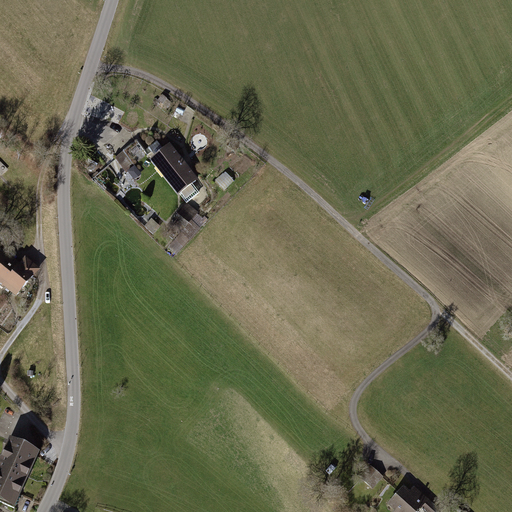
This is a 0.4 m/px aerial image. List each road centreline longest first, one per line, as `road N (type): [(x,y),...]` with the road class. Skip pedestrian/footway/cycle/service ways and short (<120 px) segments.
road 1 (unclassified): [(112,0),(64,158),(73,400),(69,446),(45,511)]
road 2 (track): [(70,132),(46,156),(39,186),(39,301),(0,358)]
